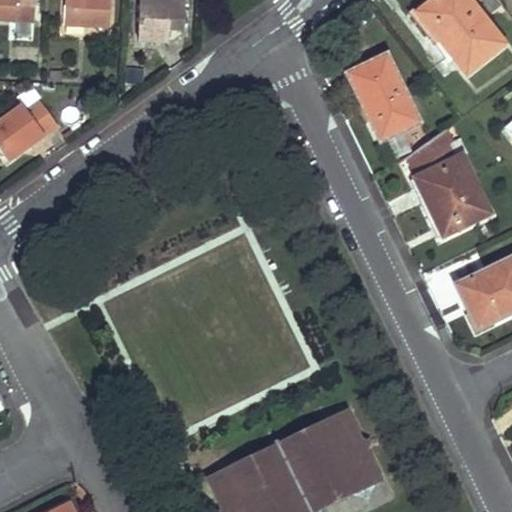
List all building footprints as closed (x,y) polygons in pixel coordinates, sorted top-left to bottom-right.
[(19,3),(36,3),(35,0),(0,0),(0,17),(18,18),(19,3)] [(109,24),(109,0),(66,0),(65,23),(109,24)] [(169,27),(185,28),(186,0),(141,0),(140,39),(168,40),(169,27)] [(504,43),(468,0),(431,0),(415,14),(465,75),(504,43)] [(18,18),(35,18),(36,3),(19,3),(18,18)] [(356,95),(380,142),(419,123),(385,55),(351,72),(362,92),(356,95)] [(362,92),(351,72),(346,74),(356,95),(362,92)] [(40,101),(26,111),(22,104),(0,120),(0,151),(6,160),(56,125),(40,101)] [(511,120),(502,129),(511,141),(511,120)] [(490,214),(463,158),(416,180),(443,236),(490,214)] [(507,305),(511,302),(511,256),(453,284),(475,330),(511,313),(507,305)] [(325,511),(384,484),(348,408),(202,478),(218,511),(325,511)]
